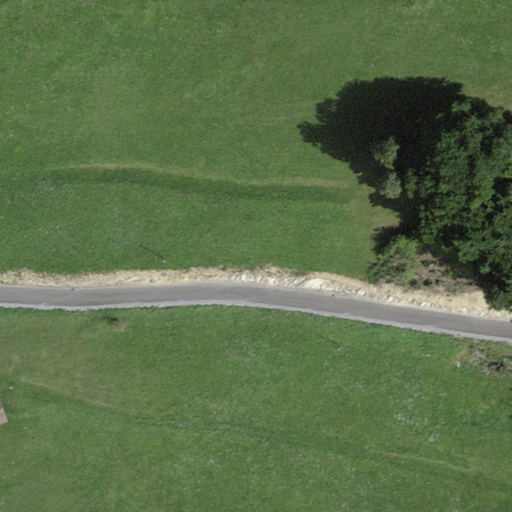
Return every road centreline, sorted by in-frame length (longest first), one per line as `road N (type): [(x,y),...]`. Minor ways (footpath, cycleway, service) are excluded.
road 1 (track): [(0,372),(150,415),(511,483)]
road 2 (track): [(511,344),(369,313),(0,297)]
